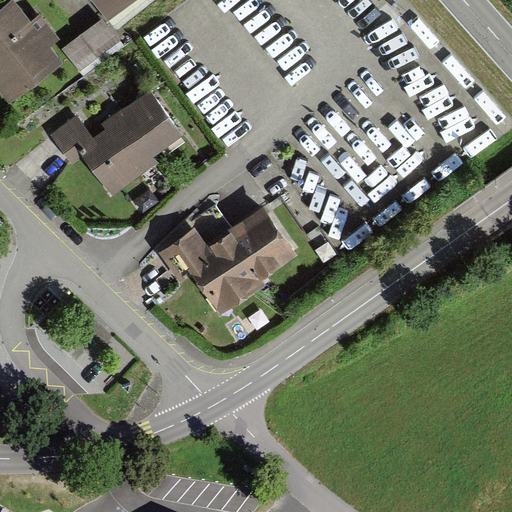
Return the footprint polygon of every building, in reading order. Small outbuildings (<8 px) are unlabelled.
[(13,0),(0,9),(0,83),(8,95),(59,58),(47,41),(54,35),(40,16),(31,23),(14,0),(13,0)] [(99,0),(114,19),(140,0),(99,0)] [(100,21),(63,49),(78,70),(116,43),(100,21)] [(105,125),(95,133),(78,110),(51,130),(74,162),(85,155),(112,191),(159,157),(153,149),(182,127),(152,86),(102,122),(105,125)] [(109,205),(83,229),(102,250),(128,226),(109,205)] [(216,312),(298,254),(263,205),(207,245),(193,226),(162,248),(181,275),(187,271),(216,312)]
